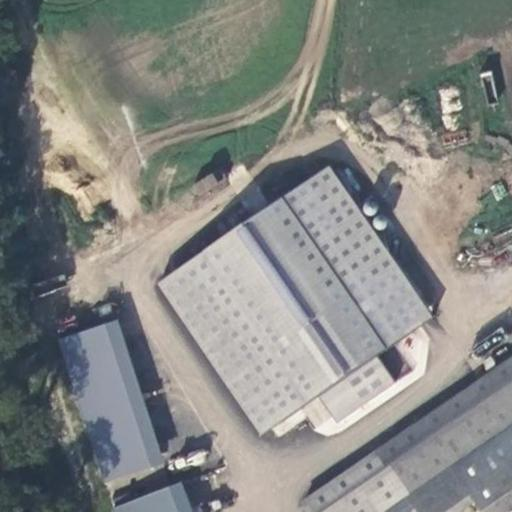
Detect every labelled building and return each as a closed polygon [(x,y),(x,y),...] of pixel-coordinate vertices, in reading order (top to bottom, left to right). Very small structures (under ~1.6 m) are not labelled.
[(457,88),(441,89),(443,111),(458,110),(457,88)] [(398,388),(376,353),(430,320),(334,166),(155,276),(261,445),(306,417),(318,438),(398,388)] [(193,184),(200,198),(227,185),(220,171),(193,184)] [(385,511),(461,511),(474,503),(480,511),(509,511),(511,510),(511,424),(386,511),(385,511)] [(116,511),(194,511),(184,481),(114,505),(116,511)]
